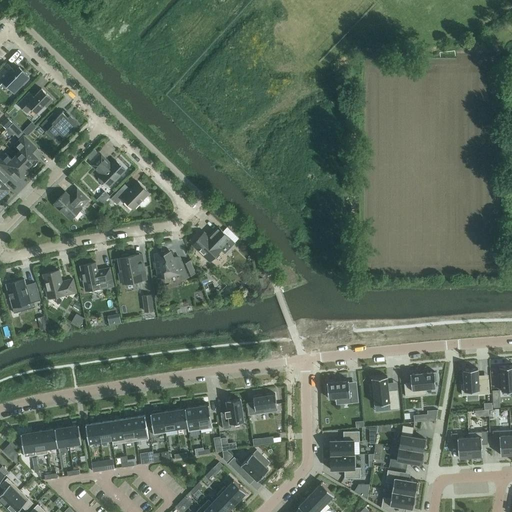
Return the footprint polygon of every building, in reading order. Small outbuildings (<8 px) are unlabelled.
[(23,85),(29,79),(28,78),(29,77),(19,67),(15,71),(8,64),(0,72),(0,84),(3,87),(5,84),(14,92),(22,84),(23,85)] [(17,103),(27,113),(31,108),(36,113),(44,104),(46,106),(53,99),(41,88),(33,97),(29,92),(17,103)] [(52,114),(41,124),(54,137),(58,132),(64,138),(78,124),(70,116),(68,118),(62,112),(56,119),(52,114)] [(6,115),(0,119),(0,120),(4,126),(11,120),(6,115)] [(16,154),(30,168),(31,166),(33,166),(35,165),(36,163),(36,161),(38,158),(30,151),(35,146),(23,135),(14,144),(20,150),(16,154)] [(30,168),(16,154),(12,159),(6,153),(0,158),(0,165),(8,173),(13,169),(21,177),(23,174),(25,174),(27,173),(28,172),(28,169),(30,168)] [(101,174),(98,178),(98,180),(101,183),(103,183),(105,181),(110,186),(125,170),(115,160),(111,164),(101,155),(91,165),(101,174)] [(0,197),(0,198),(9,188),(1,181),(5,176),(0,170),(0,197)] [(149,199),(146,196),(149,193),(137,182),(126,193),(121,188),(111,199),(116,204),(122,198),(133,209),(138,204),(141,206),(144,206),(149,201),(149,199)] [(70,219),(81,208),(81,207),(88,199),(77,188),(69,196),(65,192),(53,203),(55,205),(54,205),(60,212),(61,211),(70,219)] [(230,239),(227,236),(218,227),(208,237),(206,235),(202,239),(200,237),(199,238),(197,238),(194,241),(194,243),(193,244),(198,250),(198,252),(202,255),(203,255),(210,261),(221,250),(220,249),(230,239)] [(190,261),(181,264),(179,258),(172,259),(169,251),(163,254),(158,255),(156,258),(156,261),(153,261),(154,270),(157,269),(159,278),(165,277),(179,273),(181,279),(195,273),(190,261)] [(137,266),(135,255),(128,256),(128,255),(127,254),(122,255),(121,256),(121,258),(118,258),(120,273),(118,273),(120,282),(122,282),(122,284),(146,279),(144,265),(137,266)] [(80,277),(80,279),(81,281),(83,280),(85,290),(100,287),(100,289),(113,286),(110,268),(97,270),(96,262),(80,266),(82,274),(80,274),(80,276),(80,277)] [(49,299),(56,297),(76,293),(73,279),(62,282),(59,270),(43,274),(46,286),(44,289),(47,292),(49,299)] [(21,305),(40,300),(35,282),(26,285),(24,279),(6,284),(13,311),(16,312),(20,311),(22,308),(21,305)] [(143,296),(145,312),(153,311),(151,295),(143,296)] [(107,311),(107,323),(119,323),(118,311),(107,311)] [(501,383),(502,390),(501,390),(510,390),(511,397),(511,396),(511,365),(499,367),(500,367),(501,374),(498,374),(498,383),(501,383)] [(488,378),(478,379),(478,368),(463,369),(464,383),(461,384),(462,395),(489,393),(488,378)] [(425,372),(419,373),(411,373),(410,373),(411,383),(404,383),(405,396),(426,394),(425,388),(435,387),(435,388),(436,388),(435,381),(437,381),(436,372),(434,372),(434,371),(433,371),(425,372)] [(374,403),(374,404),(389,402),(390,409),(399,408),(397,389),(388,390),(387,377),(387,376),(372,378),(373,387),(370,387),(371,395),(374,395),(375,403),(374,403)] [(328,398),(329,398),(349,396),(350,403),(358,402),(357,386),(349,387),(348,379),(348,380),(327,382),(327,381),(327,385),(325,386),(326,394),(328,394),(328,398)] [(247,402),(249,415),(269,412),(269,408),(277,406),(275,393),(270,394),(258,396),(253,397),(254,401),(247,402)] [(223,429),(231,427),(231,423),(243,421),(240,399),(236,399),(227,401),(228,410),(226,410),(227,412),(221,413),(223,429)] [(209,404),(196,406),(200,429),(212,427),(209,404)] [(200,429),(196,406),(185,408),(189,431),(200,429)] [(174,409),(177,428),(188,426),(188,431),(189,431),(185,408),(174,409)] [(177,428),(174,409),(162,411),(165,432),(166,432),(165,430),(177,428)] [(165,432),(162,411),(160,411),(160,410),(152,411),(152,413),(150,413),(153,434),(165,432)] [(145,415),(133,417),(136,440),(148,439),(145,415)] [(136,440),(133,417),(121,419),(124,442),(136,440)] [(110,420),(112,439),(113,444),(124,442),(121,419),(110,420)] [(110,420),(98,422),(101,441),(112,439),(110,420)] [(101,441),(98,422),(85,424),(88,443),(101,441)] [(67,426),(66,426),(69,445),(81,443),(78,424),(67,426)] [(399,447),(422,451),(423,446),(425,447),(427,440),(424,439),(425,438),(412,436),(413,427),(403,425),(399,447)] [(55,428),(58,447),(69,445),(66,426),(55,428)] [(55,428),(44,429),(47,448),(58,447),(55,428)] [(47,453),(47,448),(44,429),(32,431),(35,450),(36,455),(47,453)] [(252,441),(280,437),(279,429),(251,434),(252,441)] [(500,455),(511,454),(511,452),(511,429),(492,430),(493,443),(500,443),(500,455)] [(330,440),(330,455),(354,454),(354,441),(359,441),(359,430),(343,431),(343,440),(330,440)] [(24,456),(36,455),(35,450),(32,431),(21,433),(24,456)] [(469,437),(470,457),(482,456),(481,444),(488,444),(487,431),(469,432),(469,437)] [(458,457),(470,457),(469,437),(457,437),(457,433),(451,433),(451,446),(458,446),(458,457)] [(167,447),(159,447),(159,455),(167,455),(167,447)] [(422,456),(422,451),(399,447),(397,459),(390,458),(389,466),(406,469),(407,462),(420,464),(420,463),(423,463),(424,456),(422,456)] [(234,456),(228,463),(242,477),(248,471),(257,480),(268,469),(266,466),(270,462),(262,455),(258,459),(252,453),(242,464),(234,456)] [(354,454),(330,455),(331,469),(344,469),(344,478),(360,477),(360,467),(354,467),(354,454)] [(113,459),(104,460),(105,469),(114,468),(113,459)] [(104,460),(91,462),(93,471),(105,469),(104,460)] [(0,480),(9,472),(2,466),(0,467),(0,480)] [(392,490),(415,494),(417,481),(399,478),(400,471),(387,469),(385,482),(393,483),(392,490)] [(0,493),(0,500),(5,505),(20,490),(7,477),(0,484),(0,485),(4,489),(0,493)] [(233,480),(226,487),(239,500),(246,492),(233,480)] [(321,482),(313,490),(326,502),(334,495),(321,482)] [(358,484),(354,491),(367,499),(369,485),(358,484)] [(239,500),(226,487),(224,486),(217,493),(218,495),(231,507),(239,500)] [(20,490),(5,505),(11,511),(15,511),(21,506),(26,510),(33,503),(20,490)] [(306,498),(319,510),(326,502),(313,490),(306,498)] [(413,509),(415,494),(392,490),(390,499),(383,497),(381,507),(389,511),(403,511),(404,508),(413,509)] [(221,511),(226,511),(231,507),(218,495),(211,502),(221,511)] [(317,511),(319,510),(306,498),(299,505),(305,511),(317,511)] [(204,510),(206,511),(221,511),(211,502),(208,499),(201,506),(204,510)] [(147,510),(150,504),(144,501),(141,508),(147,510)]
